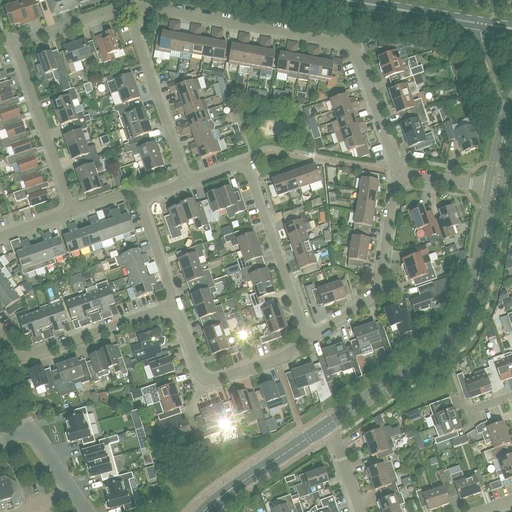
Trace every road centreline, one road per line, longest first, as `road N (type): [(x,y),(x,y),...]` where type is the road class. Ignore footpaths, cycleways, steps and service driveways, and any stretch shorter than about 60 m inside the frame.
road 1 (residential): [(397,172),(347,44),(135,5)]
road 2 (tertiary): [(480,267),(469,314),(451,341),(328,425)]
road 3 (residential): [(307,340),(375,296),(397,172)]
road 4 (residential): [(174,304),(30,355),(11,352),(0,336)]
road 5 (residential): [(307,340),(243,161)]
road 6 (residential): [(185,181),(133,25),(135,5)]
road 7 (residential): [(72,211),(14,43)]
road 8 (primary): [(511,29),(343,0)]
road 9 (residential): [(276,359),(205,377),(174,304)]
road 10 (tertiary): [(328,425),(206,511)]
road 11 (residential): [(87,511),(32,430),(0,444)]
road 12 (residential): [(135,5),(14,43)]
